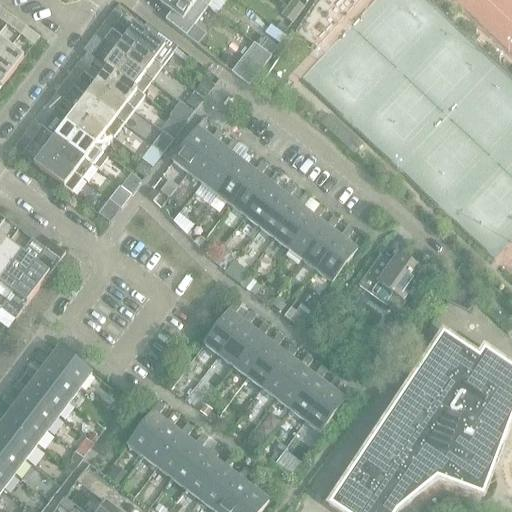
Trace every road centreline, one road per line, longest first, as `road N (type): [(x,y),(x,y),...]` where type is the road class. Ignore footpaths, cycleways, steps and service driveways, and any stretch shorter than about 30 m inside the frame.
road 1 (residential): [(468,281),(399,212),(126,0)]
road 2 (residential): [(105,373),(166,293),(112,256)]
road 3 (residential): [(94,0),(0,124)]
road 4 (residential): [(112,256),(0,173)]
